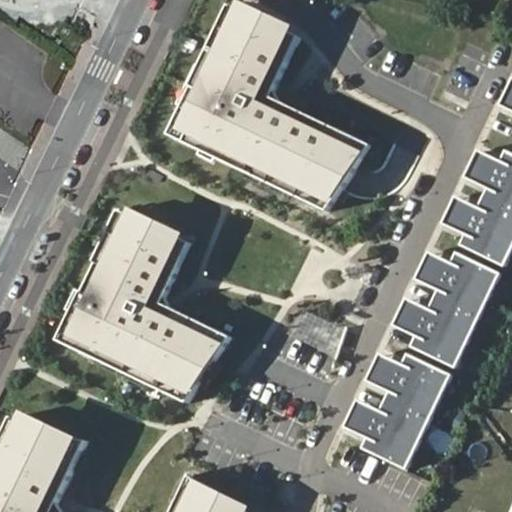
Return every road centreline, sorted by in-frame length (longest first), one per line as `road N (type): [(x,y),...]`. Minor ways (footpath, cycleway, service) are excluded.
road 1 (tertiary): [(0,279),(135,0)]
road 2 (unknown): [(212,421),(395,508)]
